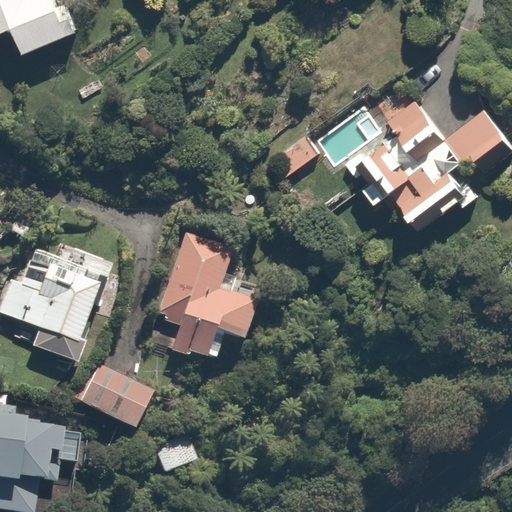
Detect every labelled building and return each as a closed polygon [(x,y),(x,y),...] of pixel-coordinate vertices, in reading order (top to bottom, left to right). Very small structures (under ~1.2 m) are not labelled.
[(0,0),(0,45),(4,44),(20,38),(30,61),(90,36),(74,0),(0,0)] [(450,141),(447,138),(417,99),(385,124),(391,131),(361,154),(396,198),(387,206),(404,227),(415,218),(442,251),(500,204),(483,183),(511,159),(511,132),(492,108),(450,141)] [(6,207),(0,219),(0,233),(28,246),(39,223),(6,207)] [(157,316),(183,326),(171,359),(227,379),(239,346),(256,352),(275,300),(234,286),(246,252),(209,238),(187,231),(157,316)] [(36,247),(20,285),(11,282),(0,308),(0,314),(37,330),(30,349),(79,369),(86,350),(98,321),(103,323),(116,291),(112,289),(122,266),(60,240),(54,255),(36,247)] [(101,365),(81,407),(146,438),(166,396),(101,365)] [(0,511),(38,511),(40,493),(58,494),(61,469),(92,472),(96,430),(65,427),(14,422),(15,409),(5,408),(6,397),(0,396),(0,511)] [(188,430),(148,447),(163,482),(202,465),(188,430)]
